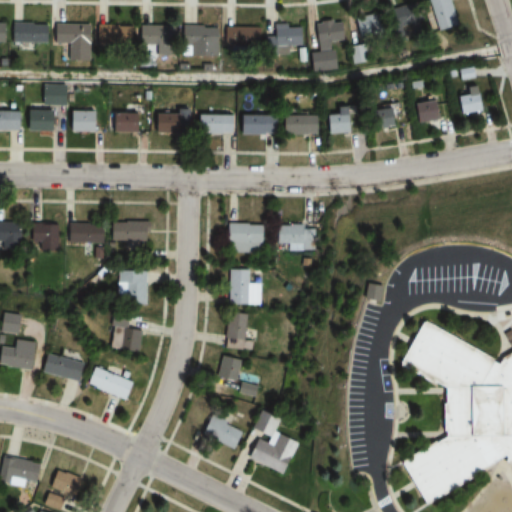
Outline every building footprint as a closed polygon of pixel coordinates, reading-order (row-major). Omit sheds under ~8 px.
[(454,0),(429,0),(429,29),(455,29),(454,0)] [(382,13),(390,38),(408,31),(410,37),(423,32),(413,2),(382,13)] [(350,20),(355,40),(380,33),(375,13),(350,20)] [(311,24),(313,53),(306,53),(307,72),(330,70),(328,42),(340,41),(339,22),(311,24)] [(44,44),(44,25),(6,25),(6,44),(44,44)] [(50,25),(50,45),(61,45),(61,62),(86,62),(86,25),(50,25)] [(93,26),(93,46),(129,46),(129,26),(93,26)] [(171,47),(171,26),(135,26),(135,47),(171,47)] [(216,27),(178,27),(178,56),(216,56),(216,27)] [(220,46),(256,46),(256,27),(220,27),(220,46)] [(297,27),(270,27),(270,38),(264,38),(264,52),(283,52),(283,46),(297,46),(297,27)] [(349,63),(362,62),(362,48),(348,49),(349,63)] [(462,88),(463,95),(452,97),(455,114),(476,111),(472,86),(462,88)] [(434,121),(433,101),(408,103),(409,122),(434,121)] [(321,115),(321,133),(352,133),(352,107),(332,107),(332,115),(321,115)] [(150,114),(150,134),(175,134),(175,124),(187,124),(187,108),(176,108),(176,114),(150,114)] [(0,130),(15,130),(15,110),(0,109),(0,130)] [(50,111),(22,111),(22,131),(50,131),(50,111)] [(93,131),(93,111),(64,111),(64,131),(93,131)] [(107,132),(136,132),(136,114),(107,114),(107,132)] [(227,114),(192,114),(192,135),(227,135),(227,114)] [(269,115),(236,115),(236,135),(269,135),(269,115)] [(277,115),(277,135),(313,135),(313,115),(277,115)] [(0,250),(17,250),(16,221),(0,221),(0,250)] [(146,240),(146,221),(107,221),(107,240),(146,240)] [(35,243),(35,251),(54,251),(54,222),(27,222),(27,243),(35,243)] [(98,243),(98,224),(64,224),(64,243),(98,243)] [(259,254),(259,224),(223,224),(223,253),(259,254)] [(287,251),(315,251),(315,229),(302,229),(302,225),(272,225),(273,244),(286,244),(287,251)] [(225,305),(258,305),(258,283),(246,283),(246,269),(225,269),(225,305)] [(143,270),(115,270),(115,304),(143,304),(143,270)] [(0,333),(10,335),(13,316),(0,314),(0,333)] [(223,350),(247,350),(247,340),(243,340),(243,317),(223,317),(223,350)] [(438,391),(438,439),(394,465),(419,507),(495,462),(511,471),(511,349),(491,362),(417,321),(393,365),(438,391)] [(134,353),(138,330),(109,325),(105,349),(134,353)] [(0,347),(0,367),(25,370),(28,342),(8,340),(7,348),(0,347)] [(77,364),(41,353),(35,372),(72,383),(77,364)] [(212,385),(230,391),(239,362),(221,357),(212,385)] [(121,401),(128,383),(88,367),(81,385),(121,401)] [(258,389),(237,383),(234,394),(255,399),(258,389)] [(294,444),(270,432),(275,421),(256,412),(247,430),(253,433),(242,457),(279,475),(294,444)] [(240,431),(205,416),(196,435),(231,451),(240,431)] [(31,483),(33,461),(0,457),(0,483),(21,485),(21,482),(31,483)] [(78,480),(51,469),(44,487),(71,498),(78,480)] [(39,504),(58,510),(61,499),(43,493),(39,504)]
